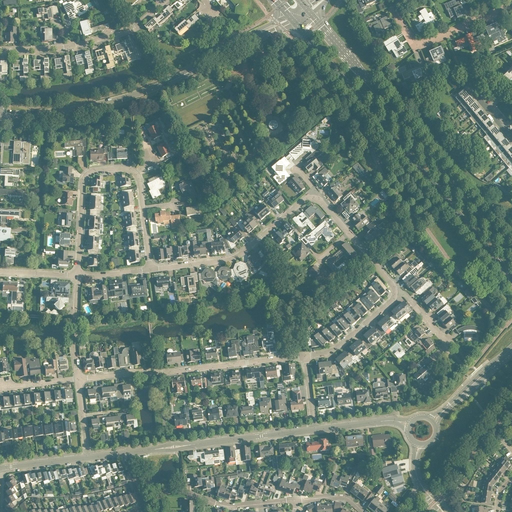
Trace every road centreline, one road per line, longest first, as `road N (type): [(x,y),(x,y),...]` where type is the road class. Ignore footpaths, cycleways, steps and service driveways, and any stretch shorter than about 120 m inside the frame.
road 1 (secondary): [(294,21),(511,277)]
road 2 (secondary): [(511,254),(310,13)]
road 3 (residential): [(78,379),(304,355)]
road 4 (unclassified): [(126,453),(314,430)]
road 5 (residential): [(313,198),(238,256),(150,269)]
road 6 (tertiary): [(34,112),(102,103),(188,72)]
road 7 (residential): [(511,2),(416,46),(387,0)]
road 8 (residential): [(77,276),(84,178),(97,169),(136,174)]
